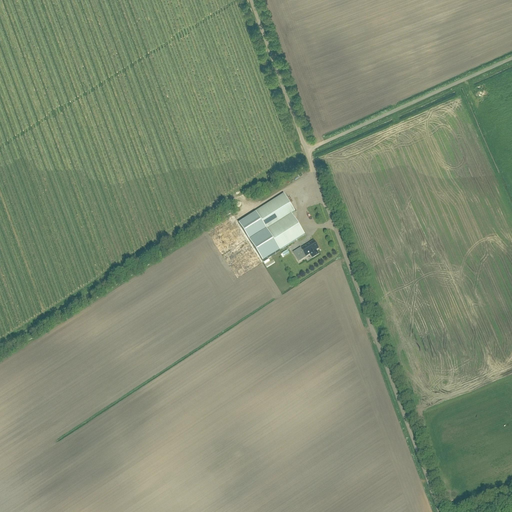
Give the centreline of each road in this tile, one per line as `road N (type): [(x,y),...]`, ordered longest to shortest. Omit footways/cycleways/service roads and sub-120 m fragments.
road 1 (unclassified): [(440,511),(306,150)]
road 2 (unclassified): [(306,150),(511,57)]
road 3 (unclassified): [(306,150),(251,0)]
